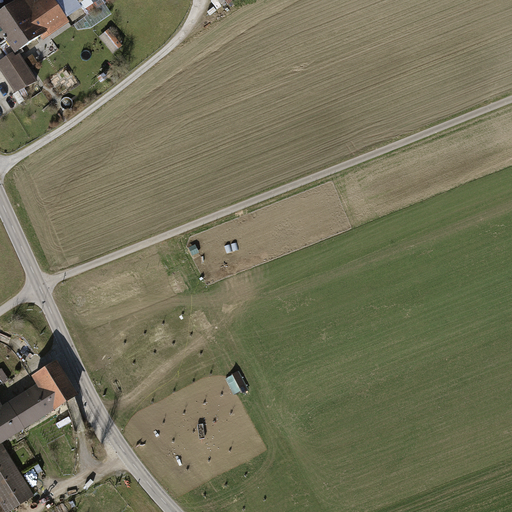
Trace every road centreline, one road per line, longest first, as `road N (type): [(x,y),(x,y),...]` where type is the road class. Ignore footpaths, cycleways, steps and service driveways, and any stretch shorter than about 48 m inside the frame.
road 1 (track): [(40,287),(511,100)]
road 2 (track): [(0,168),(184,38),(204,0)]
road 3 (tertiary): [(174,511),(92,401),(40,287)]
